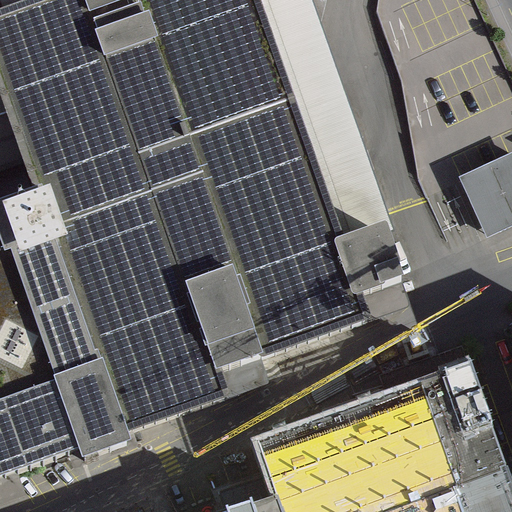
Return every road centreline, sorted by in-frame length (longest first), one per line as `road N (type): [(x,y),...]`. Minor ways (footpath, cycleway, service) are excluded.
road 1 (residential): [(65,511),(464,309)]
road 2 (residential): [(511,441),(464,309)]
